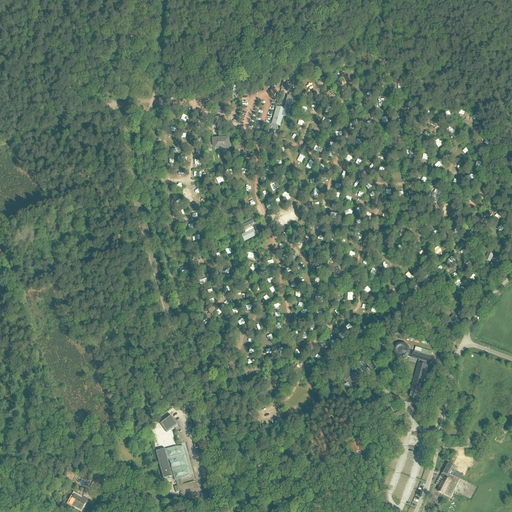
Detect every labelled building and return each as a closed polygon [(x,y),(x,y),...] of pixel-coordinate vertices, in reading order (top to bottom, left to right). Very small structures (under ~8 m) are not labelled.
[(373,79),(376,74),(370,71),(368,74),(367,76),(373,79)] [(276,107),(271,125),(280,127),(283,116),(292,119),(297,99),(287,96),(284,109),(276,107)] [(216,104),(214,112),(225,115),(228,107),(216,104)] [(229,144),(229,138),(228,138),(212,139),(212,147),(216,150),(223,149),(223,150),(230,150),(230,149),(231,148),(231,143),(229,144)] [(266,204),(271,201),(267,194),(263,196),(266,204)] [(474,204),(478,200),(473,195),(469,199),(474,204)] [(244,230),(257,224),(255,220),(242,226),(244,230)] [(253,230),(241,236),(244,242),(256,236),(253,230)] [(440,322),(444,315),(446,309),(443,308),(442,310),(439,308),(437,311),(438,312),(434,319),(440,322)] [(464,312),(457,308),(454,315),(450,320),(457,324),(464,312)] [(393,351),(393,352),(393,353),(393,355),(394,356),(395,357),(396,358),(397,359),(398,360),(399,360),(401,360),(402,360),(403,360),(405,360),(406,359),(407,358),(408,357),(409,356),(409,355),(410,353),(410,352),(410,351),(409,349),(409,348),(408,347),(407,346),(406,345),(404,344),(403,344),(401,344),(400,344),(398,344),(397,345),(396,346),(395,347),(394,348),(393,349),(393,351)] [(415,346),(413,352),(430,357),(432,351),(415,346)] [(411,358),(419,360),(429,363),(433,364),(435,358),(430,357),(413,352),(411,358)] [(418,403),(428,367),(418,364),(410,393),(411,393),(409,401),(418,403)] [(369,401),(378,398),(376,392),(367,395),(369,401)] [(386,412),(391,419),(392,421),(398,417),(402,414),(400,411),(395,415),(394,415),(393,414),(390,409),(386,412)] [(167,433),(177,425),(170,416),(160,424),(167,433)] [(353,453),(360,450),(356,443),(350,446),(353,453)] [(163,480),(172,477),(168,460),(174,481),(190,477),(182,447),(175,447),(164,450),(155,452),(163,480)] [(446,467),(436,485),(439,488),(437,491),(451,498),(461,480),(469,464),(458,460),(456,464),(460,465),(458,471),(455,476),(458,477),(457,479),(449,474),(452,470),(446,467)] [(170,492),(167,482),(167,481),(161,483),(164,493),(170,492)] [(81,510),(84,504),(85,503),(88,504),(90,500),(83,496),(82,499),(75,495),(70,505),(81,510)]
